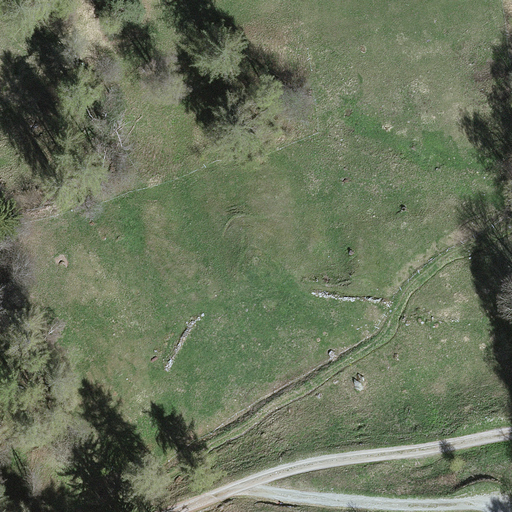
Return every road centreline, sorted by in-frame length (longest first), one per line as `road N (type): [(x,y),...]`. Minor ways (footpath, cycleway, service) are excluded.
road 1 (track): [(166,511),(317,463),(511,437)]
road 2 (track): [(250,486),(510,508)]
